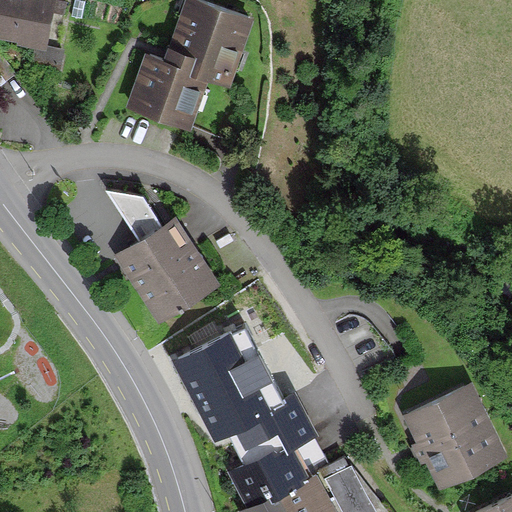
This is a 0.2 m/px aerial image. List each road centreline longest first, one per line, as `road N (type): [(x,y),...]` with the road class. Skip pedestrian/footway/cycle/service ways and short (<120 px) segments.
road 1 (residential): [(0,191),(73,154),(136,160),(198,185),(221,203),(316,332),(364,416)]
road 2 (tertiary): [(191,511),(168,432),(117,343),(0,201)]
